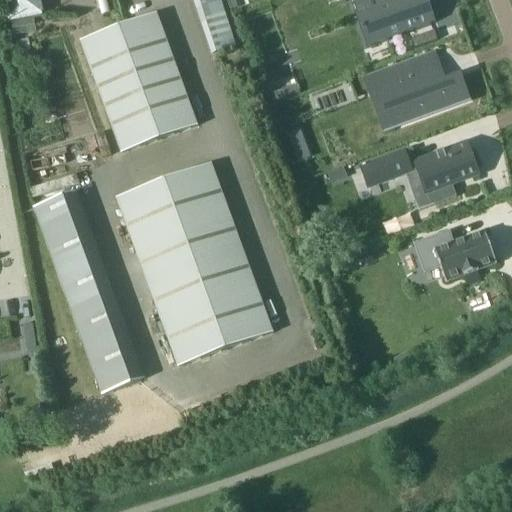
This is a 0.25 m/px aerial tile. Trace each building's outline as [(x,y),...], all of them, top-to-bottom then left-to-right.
[(6,0),(11,22),(43,15),(39,0),(6,0)] [(193,0),(212,55),(236,47),(221,0),(193,0)] [(367,47),(367,48),(436,23),(436,22),(435,22),(426,0),(397,0),(355,16),(356,17),(358,16),(369,46),(367,47)] [(199,127),(158,14),(83,41),(124,154),(199,127)] [(432,67),(378,87),(394,129),(469,101),(460,76),(438,84),(432,67)] [(289,88),(293,98),(301,95),(297,86),(289,88)] [(274,94),(277,104),(286,100),(283,91),(274,94)] [(369,189),(418,171),(427,195),(430,194),(434,206),(457,198),(452,185),(478,176),(467,144),(444,153),(444,151),(443,152),(443,153),(438,155),(437,154),(436,154),(437,156),(416,163),(411,150),(361,169),(369,189)] [(294,150),(299,163),(311,159),(306,146),(294,150)] [(119,198),(181,368),(275,334),(213,164),(119,198)] [(337,171),(341,181),(347,178),(343,169),(337,171)] [(73,194),(34,208),(102,397),(142,382),(73,194)] [(415,246),(425,273),(440,268),(446,283),(464,277),(465,277),(479,272),(478,271),(497,265),(485,233),(453,245),(449,234),(450,234),(449,233),(415,246)] [(411,364),(407,356),(395,363),(399,370),(399,372),(400,372),(402,371),(412,365),(411,364)]
